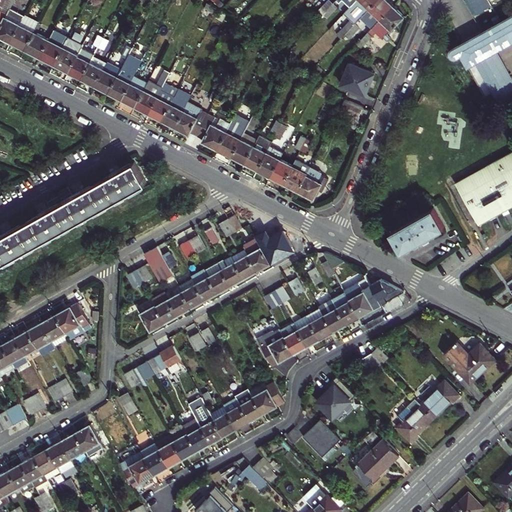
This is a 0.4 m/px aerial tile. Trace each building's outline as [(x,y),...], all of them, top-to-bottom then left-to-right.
[(0,36),(11,42),(25,15),(11,8),(15,0),(5,0),(2,6),(0,9),(0,36)] [(323,14),(333,3),(330,0),(327,0),(319,10),(323,14)] [(356,0),(355,2),(365,13),(377,0),(356,0)] [(377,0),(365,13),(361,17),(372,27),(394,5),(388,0),(377,0)] [(480,1),(482,0),(464,0),(470,11),(482,4),(480,1)] [(365,13),(355,2),(350,7),(344,13),(351,20),(355,23),(361,17),(365,13)] [(214,13),(217,8),(207,3),(204,8),(214,13)] [(337,7),(333,3),(323,14),(327,18),(337,7)] [(394,5),(372,27),(369,31),(372,35),(377,30),(383,37),(384,36),(388,40),(391,37),(387,33),(389,31),(405,16),(394,5)] [(511,14),(482,32),(479,33),(471,38),(467,40),(464,42),(457,46),(454,48),(452,49),(450,52),(451,54),(452,56),(453,57),(456,57),(459,56),(462,55),(468,66),(485,97),(493,92),(476,62),(496,51),(511,41),(511,14)] [(18,45),(26,49),(35,31),(39,23),(39,22),(25,15),(11,42),(18,45)] [(344,35),(355,23),(351,20),(338,34),(342,38),(344,35)] [(359,27),(355,23),(344,35),(348,39),(359,27)] [(49,39),(40,56),(47,60),(54,64),(69,36),(54,29),(49,39)] [(35,31),(26,49),(33,53),(40,56),(49,39),(37,33),(35,31)] [(93,44),(99,46),(103,37),(99,35),(98,34),(93,44)] [(69,36),(54,64),(62,68),(69,71),(81,47),(83,44),(69,36)] [(109,40),(103,37),(99,46),(104,49),(109,40)] [(120,57),(125,60),(132,47),(127,45),(120,57)] [(76,75),(82,78),(94,55),(95,54),(81,47),(69,71),(76,75)] [(138,50),(132,47),(125,60),(132,63),(138,50)] [(511,80),(496,51),(476,62),(493,92),(504,112),(510,108),(511,107),(511,80)] [(89,82),(96,85),(107,62),(94,55),(82,78),(89,82)] [(341,82),(369,92),(377,70),(349,60),(341,82)] [(107,62),(96,85),(102,89),(109,92),(121,68),(108,61),(107,62)] [(121,68),(109,92),(116,96),(122,99),(135,75),(121,68)] [(148,82),(136,106),(142,109),(149,113),(166,81),(170,71),(165,69),(158,84),(149,79),(148,82)] [(129,102),(136,106),(148,82),(135,75),(122,99),(129,102)] [(156,116),(162,120),(179,88),(166,81),(149,113),(156,116)] [(169,123),(176,127),(188,103),(189,101),(192,95),(179,88),(162,120),(169,123)] [(209,99),(215,102),(219,92),(214,89),(209,99)] [(361,113),(365,103),(351,98),(347,96),(343,105),(347,107),(361,113)] [(203,108),(189,101),(188,103),(202,110),(203,108)] [(191,131),(197,135),(208,114),(202,110),(188,103),(176,127),(183,130),(190,134),(191,131)] [(361,113),(347,107),(343,117),(357,122),(361,113)] [(247,126),(251,120),(237,112),(231,123),(227,131),(241,139),(245,132),(247,126)] [(210,144),(218,148),(227,131),(231,123),(221,118),(220,120),(216,126),(212,124),(216,118),(208,114),(197,135),(204,138),(203,140),(210,144)] [(259,116),(254,114),(251,120),(247,126),(253,129),(259,116)] [(276,135),(281,124),(276,122),(270,133),(276,135)] [(286,127),(281,124),(276,135),(281,138),(286,127)] [(361,138),(365,130),(359,128),(356,136),(361,138)] [(232,156),(241,139),(227,131),(218,148),(225,152),(232,156)] [(254,146),(258,138),(245,132),(241,139),(254,146)] [(254,146),(245,162),(252,166),(258,169),(271,145),(273,140),(260,133),(258,138),(254,146)] [(301,149),(307,138),(302,135),(296,147),(301,149)] [(313,141),(307,138),(301,149),(307,152),(313,141)] [(241,139),(232,156),(239,159),(245,162),(254,146),(241,139)] [(271,145),(258,169),(265,172),(271,175),(280,159),(283,152),(271,145)] [(455,183),(476,221),(480,220),(485,218),(490,217),(496,214),(499,213),(507,209),(511,206),(511,152),(487,166),(485,167),(455,183)] [(293,166),(285,182),(292,186),(299,190),(311,165),(297,158),(293,166)] [(278,179),(285,182),(293,166),(280,159),(271,175),(278,179)] [(147,183),(135,161),(0,236),(0,261),(1,264),(147,183)] [(311,165),(299,190),(307,194),(315,198),(319,190),(322,191),(329,178),(321,174),(323,171),(311,165)] [(398,241),(403,250),(421,239),(424,245),(426,244),(429,242),(426,237),(444,226),(433,208),(392,231),(398,241)] [(229,218),(236,231),(243,227),(235,214),(229,218)] [(229,218),(219,223),(227,236),(236,231),(229,218)] [(220,241),(212,227),(206,231),(213,244),(220,241)] [(189,240),(197,254),(206,248),(198,235),(189,240)] [(246,248),(258,271),(265,267),(272,263),(262,245),(257,237),(243,245),(246,248)] [(197,254),(189,240),(180,245),(188,259),(197,254)] [(170,268),(163,255),(158,246),(145,254),(161,282),(174,274),(170,268)] [(233,256),(245,278),(251,274),(258,271),(246,248),(233,256)] [(163,255),(170,268),(177,265),(169,251),(163,255)] [(219,262),(231,285),(238,282),(245,278),(233,256),(232,255),(219,262)] [(336,273),(329,260),(322,263),(330,276),(336,273)] [(206,269),(218,293),(220,292),(226,289),(231,285),(219,262),(206,269)] [(137,269),(144,283),(153,278),(145,265),(137,269)] [(323,280),(315,267),(309,271),(316,284),(323,280)] [(144,283),(137,269),(128,275),(135,288),(144,283)] [(193,278),(205,300),(212,296),(218,293),(206,269),(192,277),(193,278)] [(298,277),(289,282),(296,295),(305,290),(298,277)] [(183,291),(192,307),(199,304),(205,300),(193,278),(180,286),(183,291)] [(371,285),(367,278),(345,290),(346,290),(360,317),(375,308),(378,307),(382,305),(371,285)] [(382,279),(371,285),(382,305),(389,300),(385,294),(397,287),(382,279)] [(283,285),(276,289),(283,302),(290,298),(283,285)] [(276,289),(266,295),(273,308),(283,302),(276,289)] [(335,302),(338,307),(347,324),(353,320),(360,317),(346,290),(332,298),(335,302)] [(153,298),(166,322),(172,318),(179,315),(170,298),(166,291),(153,298)] [(170,298),(179,315),(186,311),(192,307),(183,291),(170,298)] [(166,322),(153,298),(137,307),(140,313),(150,331),(158,326),(166,322)] [(56,314),(69,337),(71,339),(93,327),(79,301),(68,308),(56,314)] [(335,302),(322,309),(325,315),(338,307),(335,302)] [(321,307),(307,315),(321,339),(327,335),(334,331),(325,315),(322,309),(321,307)] [(338,307),(325,315),(334,331),(340,327),(347,324),(338,307)] [(55,345),(69,337),(56,314),(49,318),(42,322),(55,345)] [(307,315),(294,322),(307,346),(314,342),(321,339),(307,315)] [(56,347),(55,345),(42,322),(35,326),(28,330),(38,347),(42,354),(56,347)] [(294,322),(281,329),(294,353),(301,349),(307,346),(294,322)] [(209,326),(202,330),(209,343),(216,340),(209,326)] [(294,353),(281,329),(275,333),(273,330),(258,338),(273,365),(283,359),(294,353)] [(16,337),(26,354),(38,347),(28,330),(22,333),(16,337)] [(199,331),(190,337),(198,350),(207,345),(199,331)] [(3,344),(16,367),(16,368),(29,361),(26,354),(16,337),(9,340),(3,344)] [(444,354),(470,381),(483,370),(495,358),(480,343),(466,356),(456,345),(458,343),(456,341),(444,354)] [(0,368),(3,374),(16,367),(3,344),(0,345),(0,368)] [(174,346),(161,353),(168,366),(172,373),(182,367),(184,371),(187,370),(174,346)] [(373,352),(384,364),(390,357),(379,346),(373,352)] [(97,347),(88,347),(88,357),(96,357),(97,347)] [(369,372),(384,364),(373,352),(362,358),(362,359),(369,372)] [(161,353),(148,360),(155,373),(168,366),(161,353)] [(148,360),(134,368),(141,381),(155,373),(148,360)] [(93,380),(86,367),(76,372),(84,385),(93,380)] [(134,368),(125,373),(132,386),(141,381),(134,368)] [(328,388),(330,389),(328,391),(326,394),(318,401),(334,418),(357,395),(338,376),(327,386),(328,388)] [(57,382),(65,395),(73,391),(66,377),(57,382)] [(233,377),(228,380),(233,389),(238,386),(233,377)] [(421,403),(435,417),(454,399),(456,400),(458,398),(461,395),(445,379),(421,403)] [(268,388),(254,396),(255,397),(264,413),(271,409),(278,405),(285,401),(283,397),(274,381),(267,386),(268,388)] [(65,395),(57,382),(48,387),(55,401),(65,395)] [(265,382),(251,390),(254,396),(268,388),(267,386),(265,382)] [(251,389),(237,397),(241,404),(255,397),(254,396),(251,390),(251,389)] [(209,391),(203,394),(208,403),(214,400),(209,391)] [(32,396),(40,410),(47,406),(39,392),(32,396)] [(128,392),(117,398),(127,416),(138,410),(128,392)] [(40,410),(32,396),(25,399),(33,414),(40,410)] [(203,397),(189,404),(197,418),(211,443),(218,439),(224,435),(215,419),(212,413),(203,397)] [(237,397),(224,404),(225,406),(228,412),(237,428),(244,424),(250,421),(241,404),(237,397)] [(255,397),(241,404),(250,421),(257,417),(264,413),(255,397)] [(425,426),(435,417),(421,403),(416,397),(397,415),(403,420),(397,426),(412,442),(418,437),(416,435),(425,426)] [(0,428),(1,431),(14,424),(7,410),(2,402),(0,403),(0,428)] [(7,410),(14,424),(15,425),(27,418),(19,403),(7,410)] [(225,406),(212,413),(215,419),(228,412),(225,406)] [(228,412),(215,419),(224,435),(231,432),(237,428),(228,412)] [(188,432),(198,450),(205,446),(211,443),(197,418),(184,425),(185,426),(188,432)] [(341,439),(322,419),(303,436),(318,452),(319,451),(324,456),(328,451),(329,452),(341,439)] [(83,428),(76,432),(89,455),(89,456),(104,447),(91,424),(83,428)] [(185,426),(170,434),(174,440),(188,432),(185,426)] [(69,436),(62,440),(72,458),(80,453),(83,459),(89,455),(76,432),(69,436)] [(188,432),(174,440),(184,458),(191,454),(198,450),(188,432)] [(170,434),(156,442),(170,466),(177,462),(184,458),(174,440),(170,434)] [(378,475),(400,454),(383,437),(355,464),(356,466),(349,473),(363,487),(370,480),(371,482),(378,475)] [(55,444),(48,448),(61,472),(62,474),(77,466),(72,458),(62,440),(55,444)] [(142,451),(146,456),(155,474),(163,470),(170,466),(156,442),(142,450),(142,451)] [(348,454),(352,450),(345,443),(341,447),(348,454)] [(41,451),(35,455),(48,479),(61,472),(48,448),(41,451)] [(142,451),(121,462),(123,466),(130,462),(132,464),(146,456),(142,451)] [(28,459),(22,462),(35,486),(36,486),(48,479),(35,455),(28,459)] [(130,462),(123,466),(134,486),(145,480),(155,474),(146,456),(132,464),(130,462)] [(264,456),(258,461),(253,466),(264,477),(269,472),(272,469),(274,467),(264,456)] [(16,466),(10,469),(19,487),(23,493),(35,486),(22,462),(16,466)] [(253,466),(250,463),(243,470),(262,490),(269,482),(264,477),(253,466)] [(511,465),(508,468),(495,481),(510,497),(511,494),(511,465)] [(3,473),(0,474),(0,481),(7,494),(19,487),(10,469),(3,473)] [(280,477),(272,469),(269,472),(264,477),(269,482),(271,485),(280,477)] [(71,478),(66,481),(73,494),(79,491),(71,478)] [(66,481),(61,483),(68,497),(73,494),(66,481)] [(207,498),(206,497),(196,507),(200,511),(229,511),(230,511),(228,510),(234,505),(216,486),(210,492),(212,494),(207,498)] [(308,511),(340,511),(343,510),(339,506),(328,495),(321,487),(317,490),(314,487),(307,494),(310,497),(307,500),(313,507),(308,511)] [(333,490),(328,495),(339,506),(344,501),(333,490)] [(46,492),(41,495),(45,504),(51,501),(46,492)] [(456,505),(448,511),(479,511),(484,507),(469,492),(456,505)] [(7,494),(0,497),(0,506),(10,501),(7,494)] [(41,495),(35,498),(40,507),(45,504),(41,495)]
